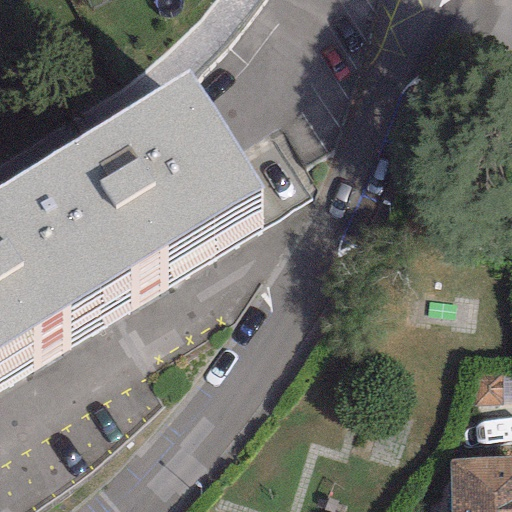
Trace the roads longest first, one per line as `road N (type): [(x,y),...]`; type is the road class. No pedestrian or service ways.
road 1 (residential): [(384,84),(301,307),(209,450),(147,511)]
road 2 (residential): [(511,54),(457,40),(384,84)]
